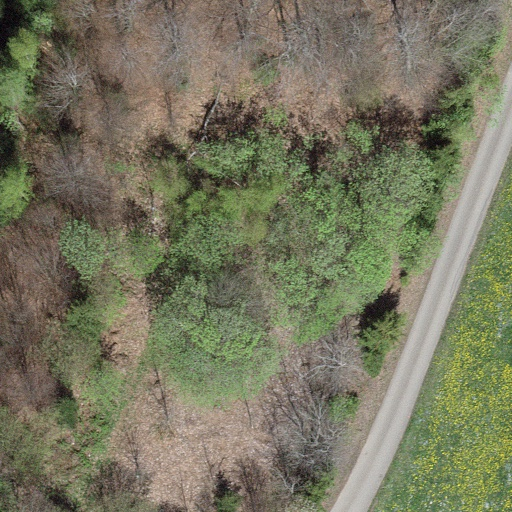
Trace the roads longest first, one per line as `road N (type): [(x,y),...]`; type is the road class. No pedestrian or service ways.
road 1 (track): [(229,0),(199,139),(189,249),(87,511)]
road 2 (unclassified): [(345,511),(426,331),(511,103)]
